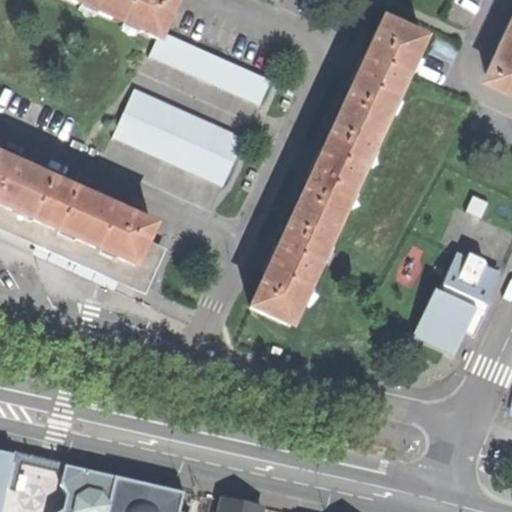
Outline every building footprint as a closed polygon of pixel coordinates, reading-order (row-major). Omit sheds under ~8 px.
[(171,0),(80,0),(156,33),(159,27),(171,0)] [(501,45),(488,73),(511,84),(511,18),(499,43),(501,45)] [(339,115),(377,133),(422,37),(384,20),(367,57),(362,55),(357,66),(352,77),(356,79),(339,115)] [(161,59),(173,33),(159,27),(156,33),(148,53),(161,59)] [(173,33),(161,59),(173,64),(185,38),(173,33)] [(187,70),(198,44),(185,38),(173,64),(187,70)] [(187,70),(197,74),(209,49),(198,44),(187,70)] [(211,81),(222,55),(209,49),(197,74),(211,81)] [(234,60),(222,55),(211,81),(222,85),(234,60)] [(222,85),(234,91),(245,65),(234,60),(222,85)] [(234,91),(247,96),(258,71),(245,65),(234,91)] [(270,76),(258,71),(247,96),(258,101),(270,76)] [(123,108),(136,113),(147,89),(134,83),(123,108)] [(136,113),(149,119),(160,95),(147,89),(136,113)] [(173,100),(160,95),(149,119),(161,125),(173,100)] [(173,130),(184,106),(173,100),(161,125),(173,130)] [(186,136),(197,111),(184,106),(173,130),(186,136)] [(125,139),(136,113),(123,108),(112,133),(125,139)] [(197,140),(208,116),(197,111),(186,136),(197,140)] [(136,113),(125,139),(137,145),(149,119),(136,113)] [(333,227),(377,133),(339,115),(322,152),(317,150),(312,160),(307,172),(312,174),(295,209),(333,227)] [(197,140),(209,146),(220,121),(208,116),(197,140)] [(161,125),(149,119),(137,145),(150,150),(161,125)] [(233,127),(220,121),(209,146),(222,152),(233,127)] [(150,150),(161,155),(173,130),(161,125),(150,150)] [(222,152),(233,157),(244,132),(233,127),(222,152)] [(186,136),(173,130),(161,155),(174,161),(186,136)] [(174,161),(185,166),(197,140),(186,136),(174,161)] [(209,146),(197,140),(185,166),(197,171),(209,146)] [(210,177),(222,152),(209,146),(197,171),(210,177)] [(210,177),(222,182),(233,157),(222,152),(210,177)] [(0,219),(141,282),(155,250),(141,244),(149,225),(113,208),(115,204),(101,198),(91,193),(89,197),(31,171),(33,166),(21,161),(9,156),(7,160),(0,157),(0,219)] [(267,268),(250,304),(288,322),(333,227),(295,209),(278,246),(273,244),(268,256),(263,266),(267,268)] [(438,341),(454,349),(473,306),(484,310),(487,303),(485,301),(498,270),(483,264),(486,257),(467,248),(465,254),(457,251),(439,290),(435,288),(415,331),(425,336),(438,341)] [(425,336),(415,331),(409,328),(398,337),(406,349),(409,348),(408,344),(414,340),(420,341),(425,336)] [(67,468),(68,461),(0,448),(0,511),(11,511),(22,459),(67,468)] [(188,511),(191,498),(62,468),(51,511),(188,511)] [(260,511),(261,508),(240,503),(222,499),(218,511),(260,511)]
